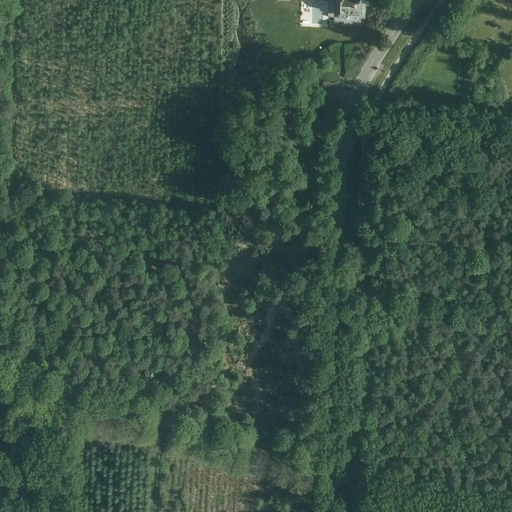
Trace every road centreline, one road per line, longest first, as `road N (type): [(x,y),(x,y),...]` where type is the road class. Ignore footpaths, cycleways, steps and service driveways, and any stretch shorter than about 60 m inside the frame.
road 1 (tertiary): [(328,474),(348,115),(412,0)]
road 2 (unclassified): [(471,511),(328,474)]
